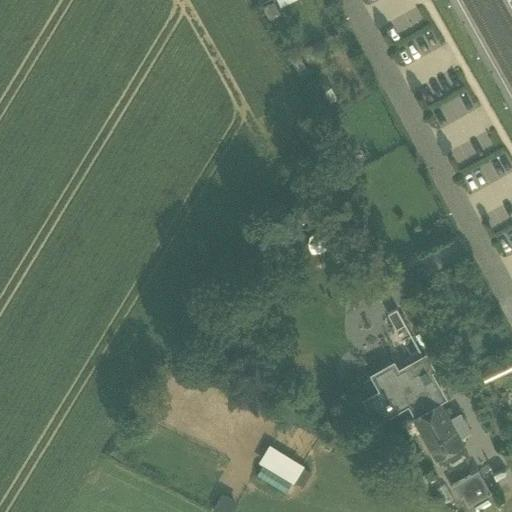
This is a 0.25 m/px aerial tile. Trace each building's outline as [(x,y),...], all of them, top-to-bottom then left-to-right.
[(403,43),(412,60),(441,45),(433,29),(403,43)] [(430,104),(440,126),(477,109),(468,87),(430,104)] [(469,188),(511,173),(511,159),(509,152),(462,169),(469,188)] [(409,400),(417,415),(438,404),(430,390),(435,387),(425,369),(409,378),(405,370),(396,375),(392,367),(375,376),(384,392),(368,401),(377,418),(387,413),(387,412),(409,400)] [(412,418),(434,459),(461,443),(439,403),(438,404),(417,415),(412,418)] [(252,471),(285,491),(292,480),(301,486),(311,469),(269,444),(252,471)] [(460,494),(467,506),(490,493),(477,470),(449,485),(455,497),(460,494)]
